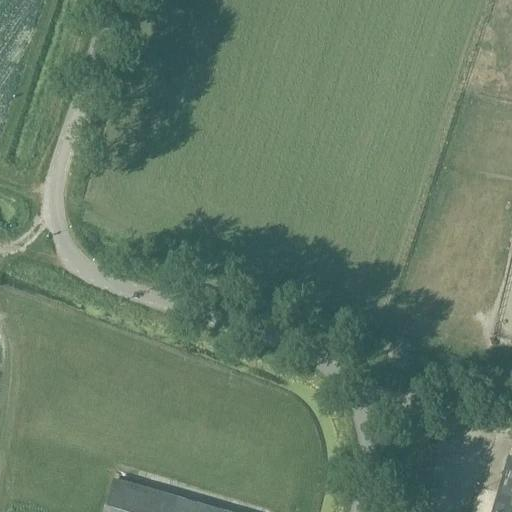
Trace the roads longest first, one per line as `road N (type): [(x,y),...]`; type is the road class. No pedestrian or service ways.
road 1 (unclassified): [(309,354),(80,268),(58,244),(52,193),(115,0)]
road 2 (residential): [(356,511),(367,468),(361,416),(344,384),(309,354)]
